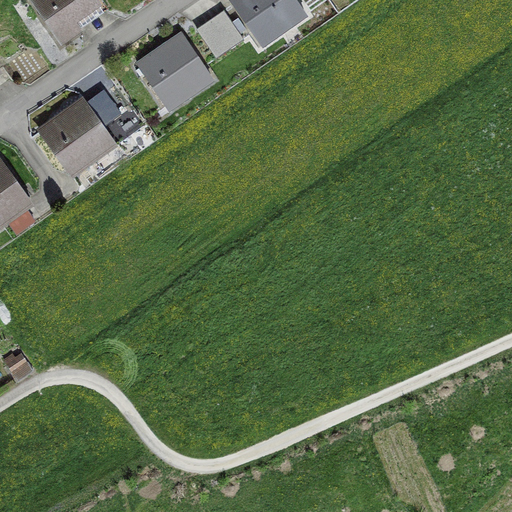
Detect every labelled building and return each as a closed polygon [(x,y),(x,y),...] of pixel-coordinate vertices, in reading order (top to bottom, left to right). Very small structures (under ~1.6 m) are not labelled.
[(107,6),(102,0),(38,0),(64,36),(107,6)] [(299,0),(240,0),(269,40),(308,12),(299,0)] [(222,16),(208,26),(229,53),(242,43),(222,16)] [(208,26),(195,34),(216,64),(229,53),(208,26)] [(210,72),(184,35),(145,61),(171,99),(210,72)] [(112,138),(86,99),(45,127),(71,165),(112,138)] [(0,159),(0,219),(29,198),(0,159)]
